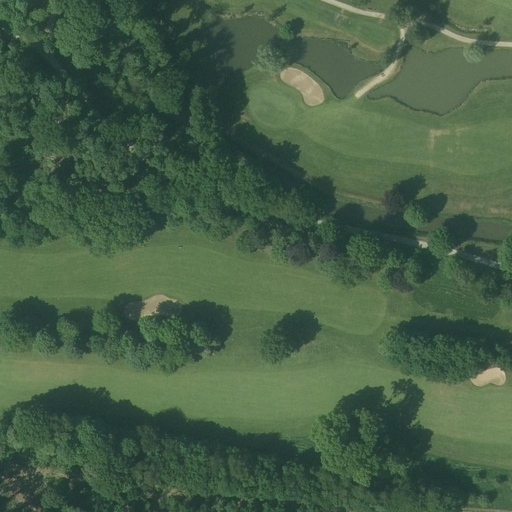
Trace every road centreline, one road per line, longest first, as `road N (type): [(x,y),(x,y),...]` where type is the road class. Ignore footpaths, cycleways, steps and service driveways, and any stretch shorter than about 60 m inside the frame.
road 1 (residential): [(0,29),(39,43),(159,161),(282,207),(511,269)]
road 2 (track): [(327,0),(470,41),(511,44)]
